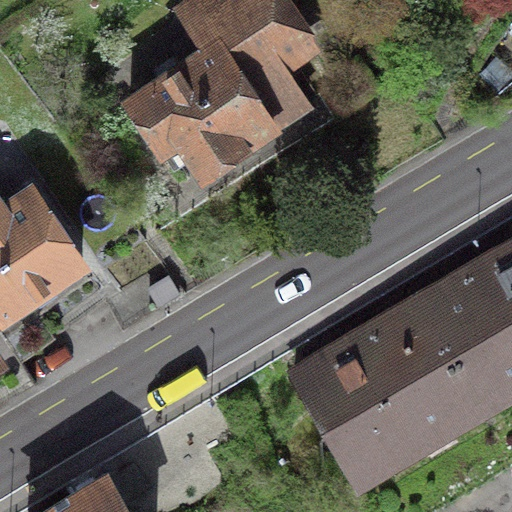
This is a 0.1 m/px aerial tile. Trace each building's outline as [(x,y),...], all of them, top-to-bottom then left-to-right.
[(209,46),(129,100),(162,149),(179,138),(203,174),(244,147),(243,146),(309,102),(281,60),(304,44),(274,0),(226,0),(193,22),(209,46)] [(0,311),(4,317),(82,264),(32,189),(3,208),(0,203),(0,311)] [(511,244),(294,373),(356,476),(511,384),(511,244)] [(164,267),(111,297),(129,325),(181,293),(164,267)] [(126,511),(106,477),(44,511),(126,511)]
